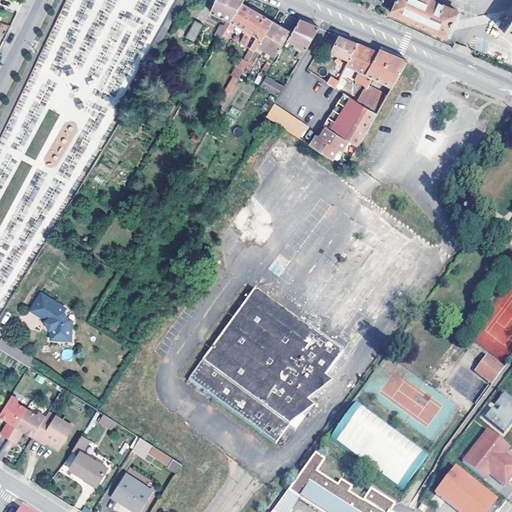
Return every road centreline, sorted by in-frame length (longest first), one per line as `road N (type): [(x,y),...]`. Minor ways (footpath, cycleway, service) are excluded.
road 1 (residential): [(503,87),(348,345)]
road 2 (residential): [(300,0),(503,87)]
road 3 (residential): [(348,345),(341,377),(244,511)]
road 4 (residential): [(348,345),(199,250)]
road 5 (residential): [(449,416),(348,345)]
